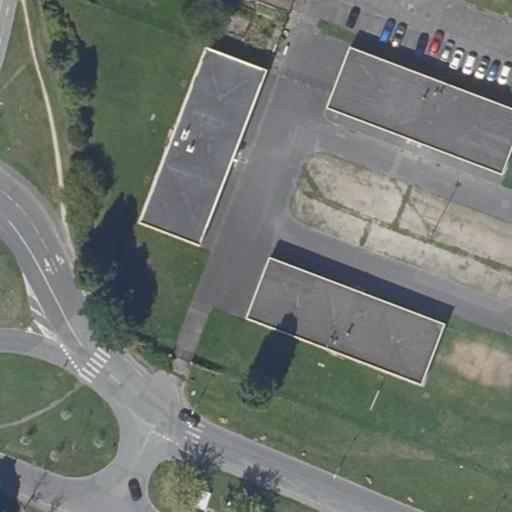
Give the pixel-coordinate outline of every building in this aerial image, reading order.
[(263,0),(290,10),(293,0),(263,0)] [(229,11),(221,8),(215,25),(222,28),(229,11)] [(268,69),(207,46),(142,221),(201,244),(268,69)] [(328,106),(504,173),(511,151),(511,107),(352,46),(328,106)] [(248,316),(423,384),(447,324),(270,257),(248,316)]
